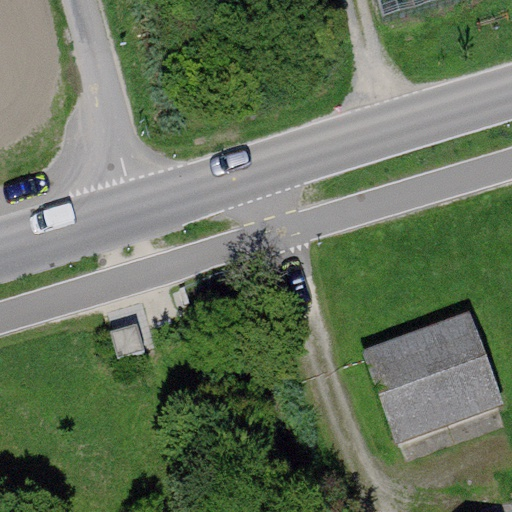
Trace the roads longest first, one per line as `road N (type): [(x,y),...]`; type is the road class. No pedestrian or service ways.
road 1 (tertiary): [(137,211),(511,98)]
road 2 (track): [(262,171),(377,511)]
road 3 (unclassified): [(76,0),(137,211)]
road 4 (tertiary): [(0,252),(137,211)]
road 5 (track): [(357,0),(394,132)]
